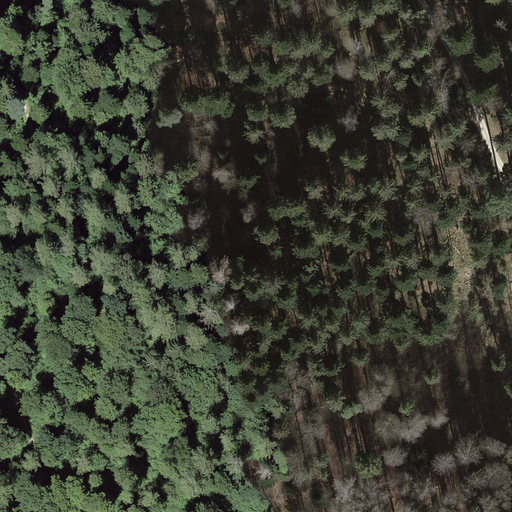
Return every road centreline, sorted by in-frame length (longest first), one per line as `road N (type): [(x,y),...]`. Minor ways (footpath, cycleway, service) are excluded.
road 1 (track): [(420,0),(511,185)]
road 2 (track): [(93,511),(39,455),(0,369)]
road 3 (track): [(0,212),(33,162),(34,140),(27,102),(0,67)]
